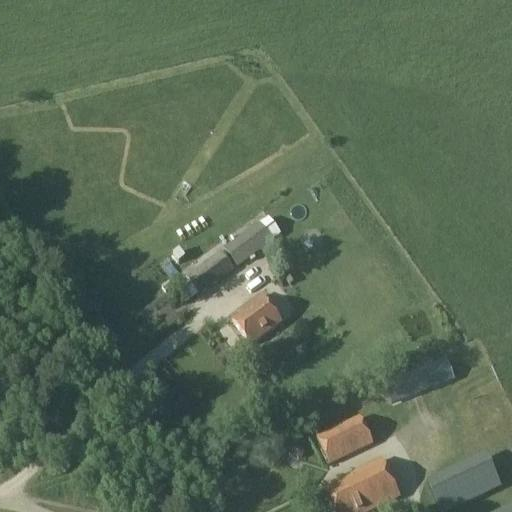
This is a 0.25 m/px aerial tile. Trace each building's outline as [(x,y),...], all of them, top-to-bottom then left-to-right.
[(258,226),(224,249),(237,268),(271,244),(258,226)] [(218,254),(208,262),(221,280),(232,271),(218,254)] [(300,312),(309,308),(302,292),(293,297),(300,312)] [(240,316),(231,323),(250,347),(281,324),(260,297),(238,314),(240,316)] [(314,306),(300,318),(311,331),(325,320),(314,306)] [(253,358),(287,340),(283,331),(249,350),(253,358)] [(432,365),(413,373),(421,393),(440,385),(453,380),(445,360),(432,365)] [(393,381),(382,385),(391,405),(401,401),(393,381)] [(359,421),(318,440),(330,465),(371,446),(359,421)] [(291,450),(290,454),(292,458),(299,461),(303,459),(305,455),(302,451),(295,448),(291,450)] [(334,480),(377,457),(373,448),(329,470),(334,480)] [(485,456),(425,484),(437,511),(450,511),(500,489),(485,456)] [(380,460),(322,489),(333,511),(370,511),(399,498),(380,460)]
